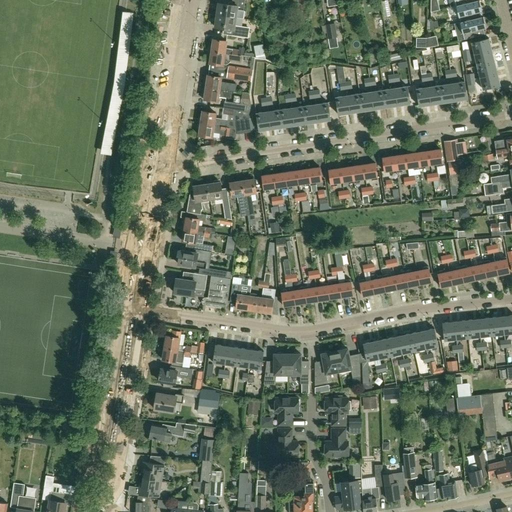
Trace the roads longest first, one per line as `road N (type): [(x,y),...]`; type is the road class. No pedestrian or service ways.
road 1 (residential): [(144,310),(297,331),(511,298)]
road 2 (residential): [(168,163),(511,114)]
road 3 (residential): [(103,511),(144,310)]
road 4 (residential): [(168,163),(190,0)]
road 5 (residential): [(144,310),(168,163)]
road 6 (residential): [(329,511),(312,453),(311,393)]
